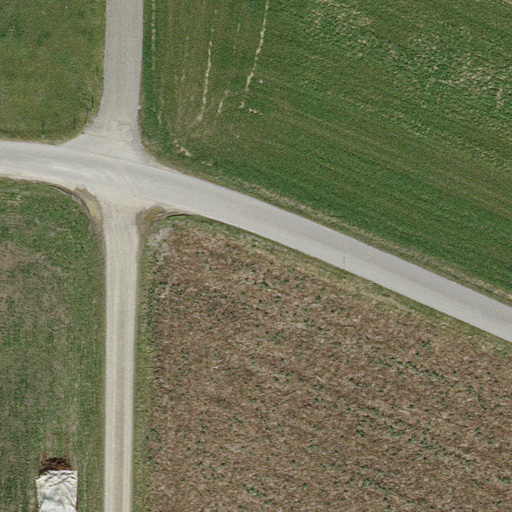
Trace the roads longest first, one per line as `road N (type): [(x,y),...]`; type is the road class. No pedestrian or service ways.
road 1 (unclassified): [(0,159),(124,173),(262,222),(511,332)]
road 2 (track): [(120,511),(124,173)]
road 3 (track): [(125,0),(124,173)]
